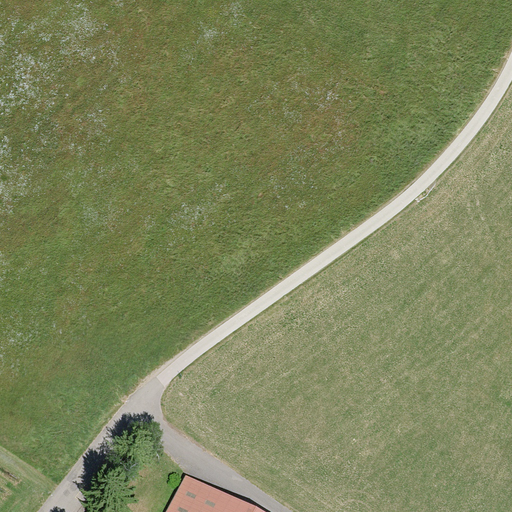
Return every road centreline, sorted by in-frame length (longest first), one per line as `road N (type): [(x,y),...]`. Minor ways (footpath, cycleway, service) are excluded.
road 1 (track): [(511,67),(425,182),(159,380),(50,511)]
road 2 (track): [(290,511),(131,411)]
